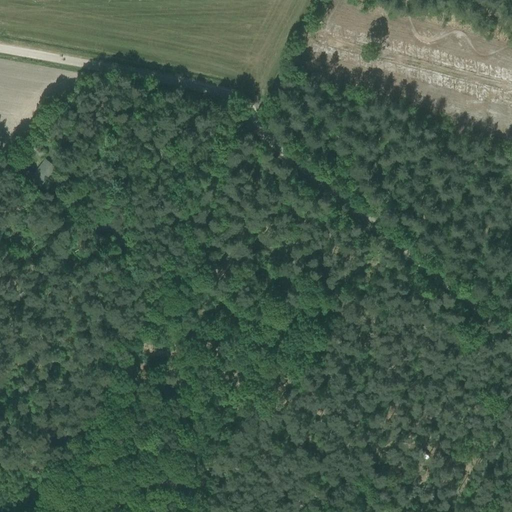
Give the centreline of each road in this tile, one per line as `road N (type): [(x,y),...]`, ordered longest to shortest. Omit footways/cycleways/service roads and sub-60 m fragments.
road 1 (track): [(43,511),(234,136),(255,118)]
road 2 (unclassified): [(511,332),(274,143),(255,118)]
road 3 (unclassified): [(0,50),(234,95),(255,118)]
